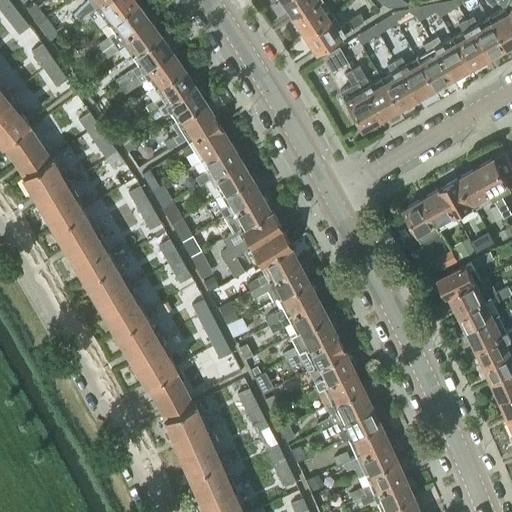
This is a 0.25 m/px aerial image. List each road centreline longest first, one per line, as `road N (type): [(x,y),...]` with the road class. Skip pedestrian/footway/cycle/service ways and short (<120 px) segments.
road 1 (secondary): [(485,511),(330,195)]
road 2 (residential): [(155,511),(118,431),(0,227)]
road 3 (secondary): [(330,195),(206,0)]
road 4 (residential): [(330,195),(511,92)]
